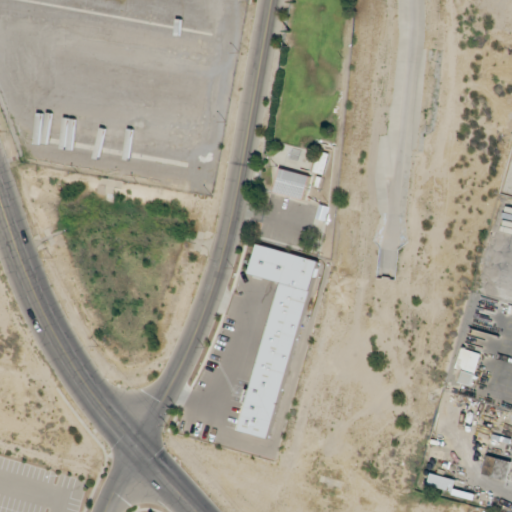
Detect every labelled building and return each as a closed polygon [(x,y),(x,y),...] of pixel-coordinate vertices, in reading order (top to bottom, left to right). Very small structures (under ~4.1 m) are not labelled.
[(276,191),(305,199),(311,176),(282,169),(276,191)] [(319,260),(259,244),(251,274),(280,281),(240,431),(271,439),(319,260)] [(461,382),(472,385),(482,354),(463,348),(458,367),(464,369),(461,382)] [(485,473),(509,481),(511,472),(511,463),(491,456),(485,473)] [(430,483),(453,491),(456,482),(433,474),(430,483)]
